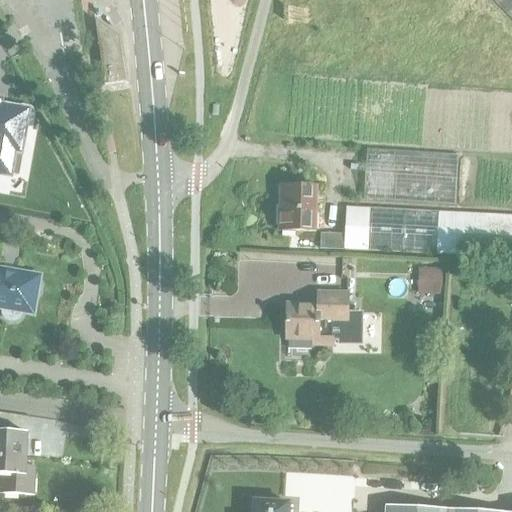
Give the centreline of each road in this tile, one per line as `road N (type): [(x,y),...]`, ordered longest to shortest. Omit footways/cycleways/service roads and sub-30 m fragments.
road 1 (unclassified): [(511,454),(155,428)]
road 2 (tertiary): [(155,428),(157,180)]
road 3 (unclassified): [(157,180),(196,179),(221,154),(264,0)]
road 4 (unknown): [(511,465),(495,482),(355,482),(339,489),(330,511)]
road 5 (tertiary): [(157,180),(142,0)]
